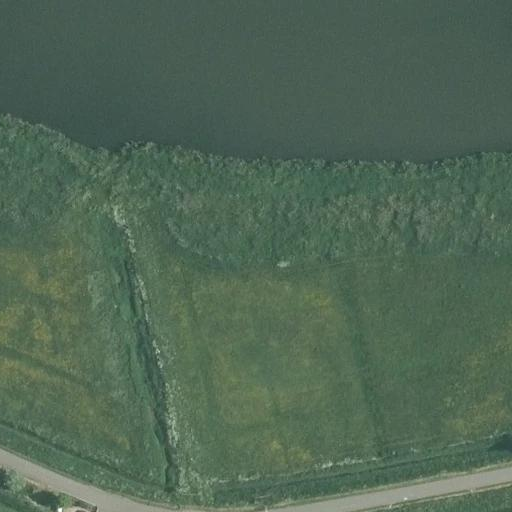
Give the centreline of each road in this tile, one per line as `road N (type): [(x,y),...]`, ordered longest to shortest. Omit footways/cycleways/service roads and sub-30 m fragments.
road 1 (track): [(189,511),(133,221),(122,205),(104,201),(82,225)]
road 2 (unclassified): [(315,511),(511,475)]
road 3 (unclassified): [(0,457),(137,511)]
